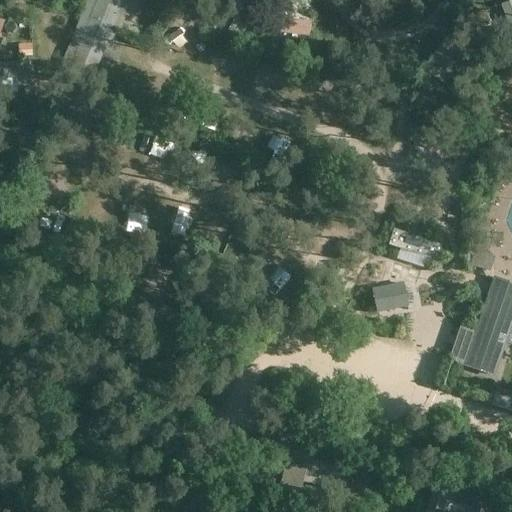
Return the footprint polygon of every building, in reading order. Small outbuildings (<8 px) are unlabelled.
[(73,30),(60,69),(92,81),(106,42),(107,41),(111,30),(113,26),(118,12),(131,17),(137,0),(87,0),(76,32),(73,30)] [(245,0),(241,9),(236,7),(231,17),(235,19),(228,31),(241,39),(262,0),(245,0)] [(511,9),(501,9),(501,40),(511,39),(511,9)] [(271,33),(310,38),(312,23),(273,17),(271,33)] [(214,32),(218,24),(210,20),(206,27),(214,32)] [(444,41),(424,70),(445,86),(465,56),(444,41)] [(33,46),(20,46),(20,57),(33,57),(33,46)] [(214,59),(211,77),(229,81),(232,63),(214,59)] [(31,63),(0,64),(0,94),(18,93),(18,86),(33,85),(31,63)] [(85,94),(86,87),(67,86),(66,93),(85,94)] [(34,88),(25,88),(25,96),(34,96),(34,88)] [(74,112),(56,114),(58,133),(76,130),(74,112)] [(301,144),(286,134),(277,150),(292,159),(301,144)] [(86,154),(101,155),(102,136),(87,135),(86,154)] [(333,176),(326,172),(317,192),(324,196),(333,176)] [(135,237),(136,217),(118,216),(118,236),(135,237)] [(440,245),(403,232),(397,247),(435,260),(440,245)] [(188,246),(187,256),(213,259),(214,250),(188,246)] [(278,301),(289,285),(267,270),(256,287),(278,301)] [(465,330),(456,357),(462,363),(462,364),(466,365),(466,367),(494,376),(511,323),(511,285),(496,280),(477,334),(465,330)] [(403,284),(372,290),(376,315),(408,309),(403,284)] [(404,422),(402,427),(409,430),(411,424),(404,422)] [(305,460),(300,483),(338,492),(343,470),(305,460)] [(457,495),(452,511),(480,511),(483,501),(457,495)]
